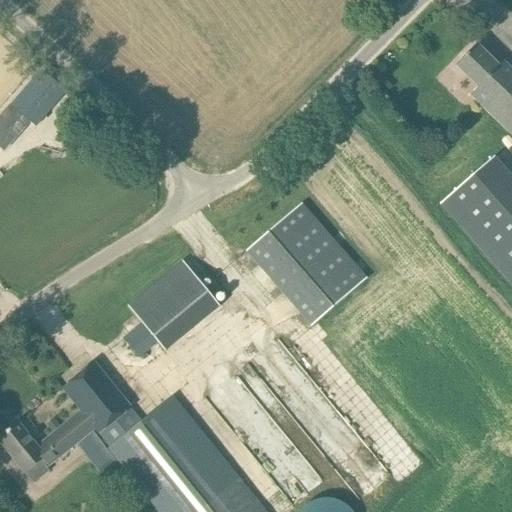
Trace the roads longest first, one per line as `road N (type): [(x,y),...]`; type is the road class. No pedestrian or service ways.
road 1 (unclassified): [(197,194),(252,167),(422,0)]
road 2 (unclassified): [(197,194),(0,8)]
road 3 (unclassified): [(0,334),(197,194)]
